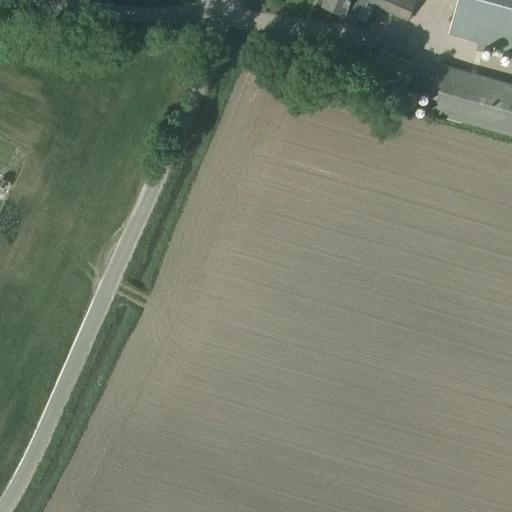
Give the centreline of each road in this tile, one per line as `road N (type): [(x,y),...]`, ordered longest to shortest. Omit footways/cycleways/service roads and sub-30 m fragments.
road 1 (unclassified): [(0,511),(39,450),(210,53),(208,14)]
road 2 (unknown): [(208,14),(329,21),(420,40)]
road 3 (unclassified): [(40,0),(104,13),(208,14)]
